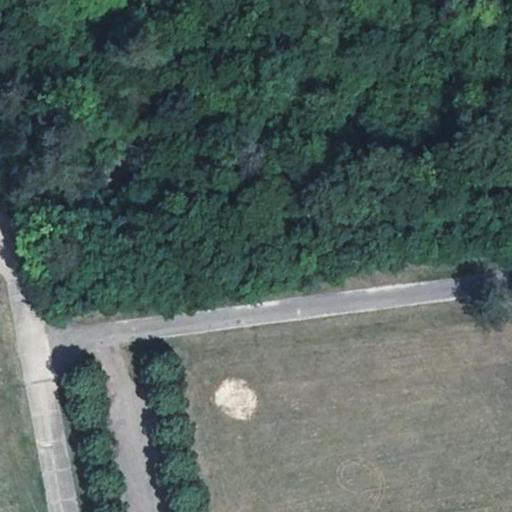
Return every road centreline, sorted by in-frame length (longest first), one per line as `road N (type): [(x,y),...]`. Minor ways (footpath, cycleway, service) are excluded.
road 1 (unclassified): [(32,341),(511,276)]
road 2 (unclassified): [(32,341),(64,511)]
road 3 (track): [(32,341),(0,174)]
